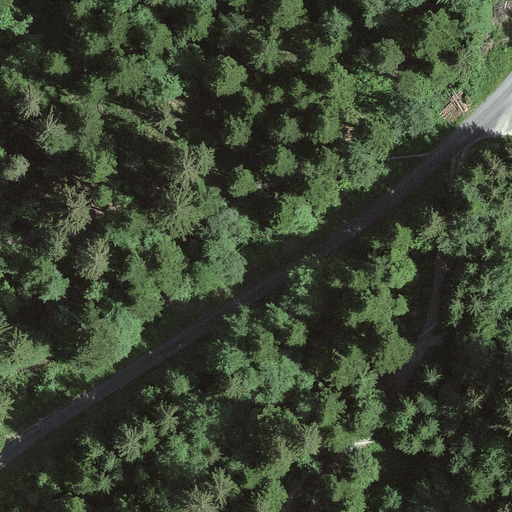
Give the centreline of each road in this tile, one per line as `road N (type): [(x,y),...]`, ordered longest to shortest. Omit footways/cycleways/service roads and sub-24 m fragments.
road 1 (unclassified): [(0,463),(342,235),(511,103)]
road 2 (track): [(0,244),(121,238),(237,190),(454,143)]
